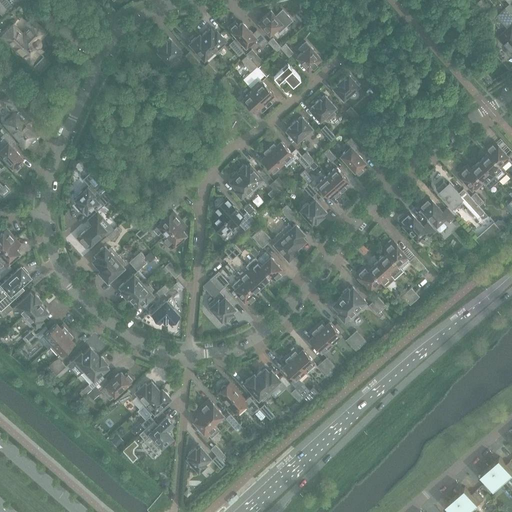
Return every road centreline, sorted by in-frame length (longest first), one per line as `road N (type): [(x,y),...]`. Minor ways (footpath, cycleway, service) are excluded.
road 1 (residential): [(488,108),(387,188),(267,331),(238,346),(186,353)]
road 2 (secondary): [(511,278),(247,511)]
road 3 (residential): [(186,353),(204,183),(328,76)]
road 4 (secondary): [(274,511),(511,291)]
road 5 (residential): [(186,353),(153,349),(87,304),(57,268),(44,214)]
road 6 (residential): [(44,214),(51,169),(119,29)]
road 7 (residential): [(405,511),(511,419)]
